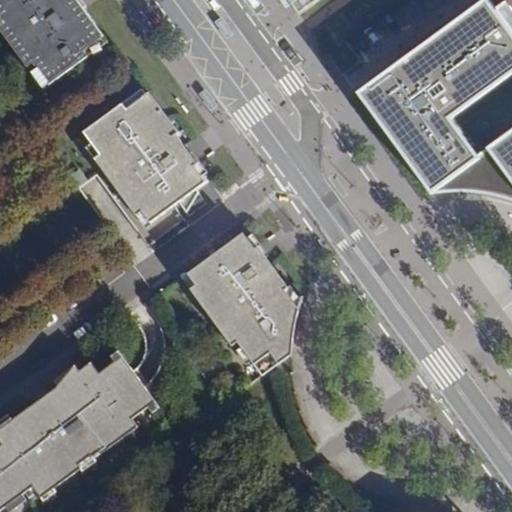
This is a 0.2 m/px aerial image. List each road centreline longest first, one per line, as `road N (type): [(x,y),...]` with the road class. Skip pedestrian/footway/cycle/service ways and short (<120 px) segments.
road 1 (tertiary): [(511,464),(295,161)]
road 2 (residential): [(295,161),(0,373)]
road 3 (tertiary): [(295,161),(175,0)]
